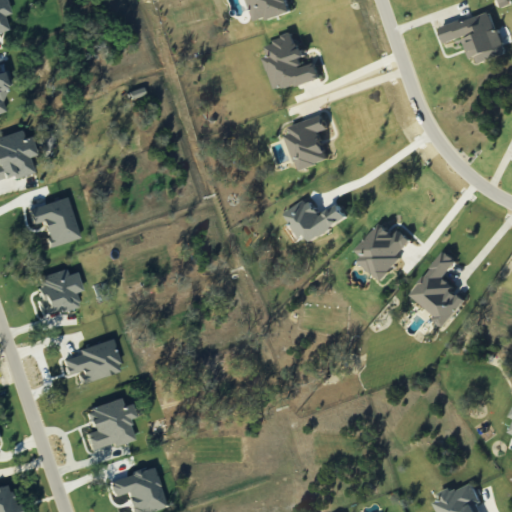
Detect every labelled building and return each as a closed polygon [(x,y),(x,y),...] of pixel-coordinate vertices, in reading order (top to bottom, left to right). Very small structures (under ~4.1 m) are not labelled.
[(246,0),(253,22),(291,11),(288,0),(246,0)] [(439,27),(444,42),(464,37),(472,64),(505,55),(492,11),(439,27)] [(320,78),(316,62),(302,66),(299,58),(306,56),(303,44),(295,46),(292,35),(264,42),(268,57),(265,58),(274,90),(320,78)] [(284,128),(298,170),(328,160),(319,132),(327,129),(322,115),(284,128)] [(33,171),(28,156),(36,153),(30,136),(23,138),(20,130),(0,136),(0,172),(2,172),(3,176),(13,173),(15,177),(33,171)] [(339,204),(320,215),(309,197),(284,213),(294,229),(288,232),(294,241),(306,234),(310,240),(347,218),(339,204)] [(352,253),(379,278),(413,242),(399,229),(394,235),(380,222),(352,253)] [(443,277),(457,260),(444,250),(409,295),(436,317),(433,321),(442,328),(464,300),(451,289),(453,286),(443,277)] [(76,271),(66,274),(65,269),(39,276),(42,286),(36,287),(43,314),(78,305),(74,291),(81,290),(76,271)] [(85,409),(91,429),(85,431),(90,449),(112,443),(113,445),(134,440),(128,418),(135,416),(131,403),(122,405),(120,399),(85,409)] [(437,511),(480,511),(477,504),(480,503),(471,481),(432,499),(437,511)] [(0,485),(0,511),(19,511),(17,503),(13,504),(7,483),(0,485)]
